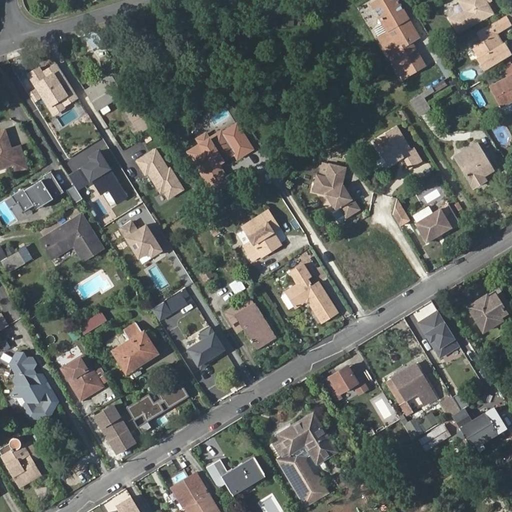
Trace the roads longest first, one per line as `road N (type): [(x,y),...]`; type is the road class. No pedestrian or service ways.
road 1 (residential): [(67,511),(511,239)]
road 2 (residential): [(141,0),(19,42)]
